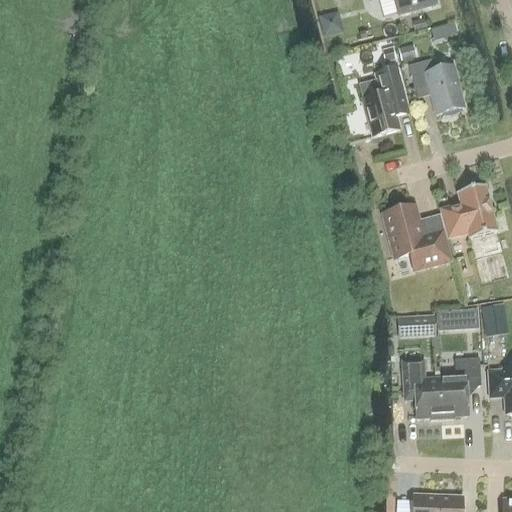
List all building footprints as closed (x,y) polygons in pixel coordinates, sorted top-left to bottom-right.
[(436,6),(434,0),(392,0),(397,16),(436,6)] [(339,14),(318,18),(323,39),(344,34),(339,14)] [(414,33),(426,30),(424,21),(412,24),(414,33)] [(398,52),(401,63),(414,60),(411,48),(398,52)] [(384,53),(387,64),(396,62),(393,50),(384,53)] [(464,111),(453,69),(437,74),(433,62),(408,69),(415,92),(428,88),(436,118),(441,117),(442,120),(451,119),(459,115),(458,112),(464,111)] [(393,108),(406,105),(398,71),(375,78),(380,98),(362,102),(372,140),(399,133),(393,108)] [(497,235),(484,188),(457,196),(460,207),(440,212),(448,241),(468,236),(470,242),(497,235)] [(450,263),(438,220),(417,226),(413,210),(407,212),(406,209),(390,213),(391,216),(384,218),(391,242),(388,243),(392,258),(395,257),(396,260),(410,257),(414,272),(450,263)] [(502,308),(482,311),(486,337),(506,335),(502,308)] [(477,312),(464,313),(465,332),(478,331),(477,312)] [(435,339),(434,318),(398,320),(399,341),(435,339)] [(481,389),(479,361),(477,361),(477,352),(457,353),(456,363),(455,363),(456,381),(440,382),(442,423),(455,422),(454,420),(468,419),(466,390),(481,389)] [(442,423),(440,382),(424,382),(423,364),(403,365),(405,403),(415,403),(416,422),(430,421),(430,424),(442,423)] [(511,371),(503,372),(503,373),(488,374),(490,401),(504,400),(505,417),(509,417),(511,419),(511,371)] [(437,511),(438,500),(413,499),(412,511),(437,511)] [(462,511),(463,500),(438,500),(437,511),(462,511)] [(511,511),(511,502),(502,502),(501,511),(511,511)]
